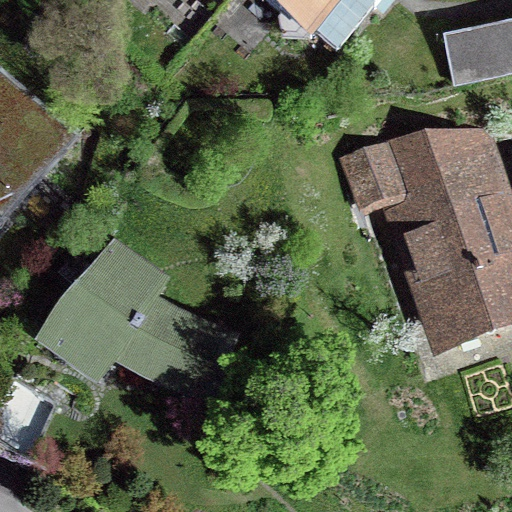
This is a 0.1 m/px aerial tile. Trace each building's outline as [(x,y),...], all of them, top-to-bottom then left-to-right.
[(264,0),(285,18),(282,21),(285,38),(302,38),(305,35),(310,39),(313,35),(343,0),(362,0),(374,10),(382,0),(264,0)] [(362,0),(343,0),(313,35),(336,55),(374,10),(362,0)] [(447,44),(455,85),(511,73),(511,30),(489,35),(447,44)] [(0,217),(15,200),(6,192),(21,175),(34,186),(75,140),(0,75),(0,217)] [(395,199),(444,343),(511,319),(511,250),(474,137),(385,147),(345,161),(362,210),(395,199)] [(44,340),(70,358),(88,333),(118,354),(116,357),(118,358),(120,355),(147,371),(145,374),(147,375),(149,372),(178,386),(177,389),(179,390),(180,387),(212,399),(211,402),(213,402),(232,344),(189,327),(149,306),(160,287),(110,252),(63,310),(44,340)] [(58,404),(14,378),(0,397),(0,445),(27,462),(58,404)]
